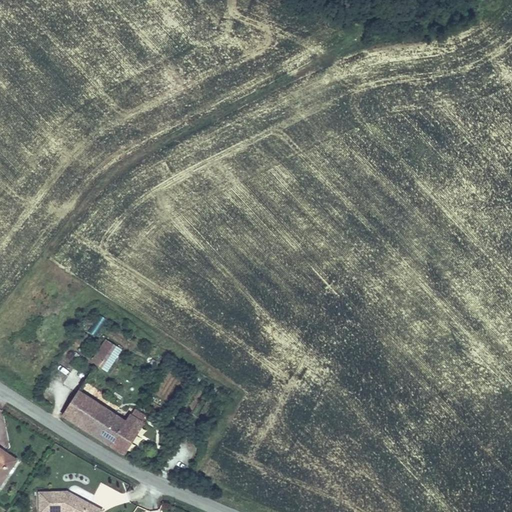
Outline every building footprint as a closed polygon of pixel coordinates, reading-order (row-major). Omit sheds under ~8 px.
[(106,346),(99,356),(109,362),(116,353),(106,346)] [(78,389),(88,373),(79,367),(68,385),(77,391),(78,389)] [(124,455),(148,416),(129,405),(126,410),(127,414),(124,419),(78,389),(77,391),(62,415),(124,455)] [(0,484),(13,463),(0,454),(0,484)] [(100,511),(101,511),(61,493),(38,493),(37,511),(67,511),(68,511),(70,511),(100,511)]
